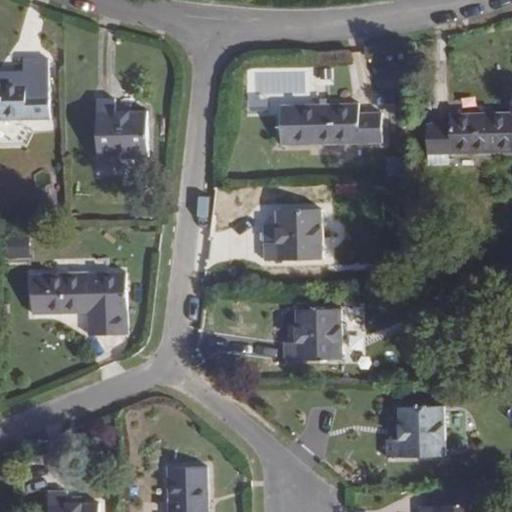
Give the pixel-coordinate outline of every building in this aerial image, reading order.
[(0,120),(51,120),(51,58),(24,59),(24,70),(23,85),(0,85),(0,120)] [(0,85),(23,85),(24,70),(0,70),(0,85)] [(149,157),(149,112),(132,112),(132,121),(117,121),(117,113),(116,99),(98,99),(98,157),(149,157)] [(384,144),(383,115),(362,115),(362,106),(283,107),(282,146),(384,144)] [(132,121),(132,112),(117,113),(117,121),(132,121)] [(511,151),(511,114),(451,115),(451,125),(428,125),(428,154),(511,151)] [(323,261),(323,210),(278,210),(278,226),(287,226),(287,243),(264,242),(265,262),(323,261)] [(287,243),(287,226),(278,226),(264,226),(264,242),(287,243)] [(28,234),(5,235),(6,258),(29,257),(28,234)] [(129,334),(127,272),(32,274),(33,313),(88,312),(89,335),(129,334)] [(344,361),(343,308),(297,308),(298,325),(307,325),(307,342),(298,342),(285,342),(285,362),(344,361)] [(307,342),(307,325),(298,325),(298,342),(307,342)] [(446,458),(446,405),(399,406),(399,423),(409,423),(409,439),(399,439),(387,440),(387,459),(446,458)] [(409,439),(409,423),(399,423),(399,439),(409,439)] [(209,511),(208,466),(170,466),(170,511),(209,511)] [(101,511),(101,504),(84,504),(84,511),(74,511),(69,511),(69,492),(69,489),(49,489),(49,511),(101,511)] [(74,511),(84,511),(84,504),(84,492),(69,492),(69,511),(74,511)]
